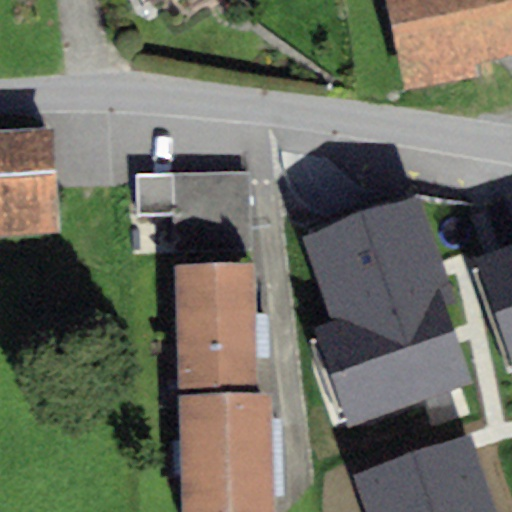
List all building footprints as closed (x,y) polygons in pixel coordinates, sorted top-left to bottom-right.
[(511,0),(383,0),(402,92),(478,77),(475,62),(511,54),(511,0)] [(53,124),(0,127),(0,235),(59,232),(53,124)] [(247,170),(134,175),(136,213),(173,212),(174,253),(250,250),(247,170)] [(417,198),(304,239),(335,325),(441,287),(447,305),(455,303),(417,198)] [(511,243),(475,257),(511,362),(511,243)] [(251,262),(173,264),(177,395),(257,392),(256,359),(269,358),(268,314),(252,314),(251,262)] [(441,287),(335,325),(317,330),(348,422),(473,379),(447,305),(441,287)] [(257,392),(177,395),(180,511),(272,511),(270,392),(257,392)] [(494,511),(468,435),(352,476),(365,511),(494,511)]
